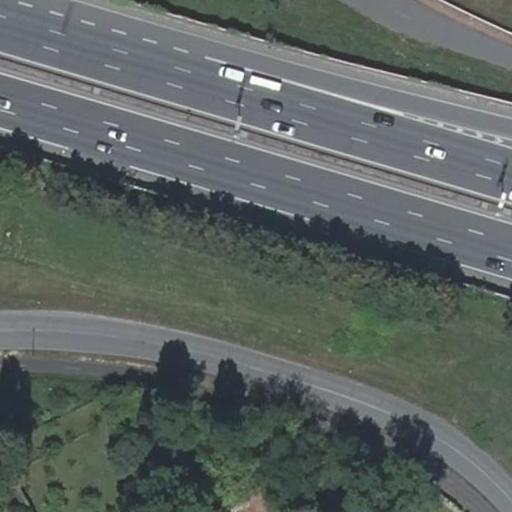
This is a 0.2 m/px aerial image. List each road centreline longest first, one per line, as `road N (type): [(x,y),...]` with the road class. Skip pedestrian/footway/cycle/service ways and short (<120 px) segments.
road 1 (secondary): [(0,332),(76,331),(248,365),(428,432),(511,502)]
road 2 (motorway): [(511,175),(0,17)]
road 3 (motorway): [(0,98),(511,249)]
road 4 (motorway): [(511,128),(210,48),(0,3)]
road 5 (tertiary): [(511,59),(376,0)]
